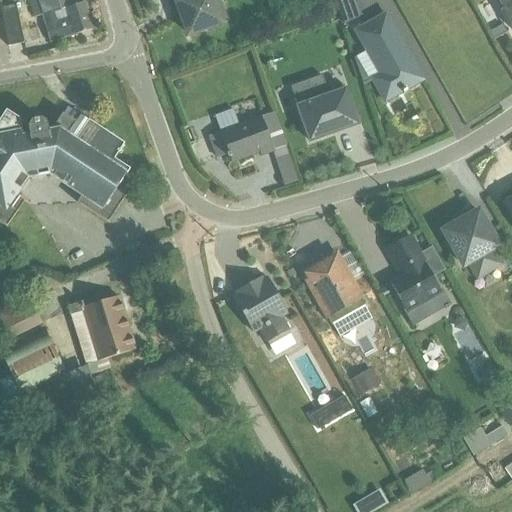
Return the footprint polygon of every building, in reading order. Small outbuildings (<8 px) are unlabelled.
[(57,0),(37,0),(50,43),(92,30),(84,3),(61,10),(57,0)] [(166,0),(175,24),(183,21),(188,35),(225,22),(224,20),(227,19),(220,0),(166,0)] [(504,5),(505,7),(500,10),(511,29),(511,0),(488,0),(489,1),(490,0),(499,0),(498,1),(501,7),(504,5)] [(8,43),(25,41),(21,4),(4,5),(8,43)] [(366,54),(360,58),(385,103),(402,93),(403,94),(407,92),(406,91),(423,81),(384,12),(352,31),(366,54)] [(321,77),(290,87),(309,142),(357,125),(343,85),(326,91),(321,77)] [(113,160),(123,145),(68,107),(50,132),(49,133),(47,126),(47,124),(44,121),(42,120),(39,119),(37,119),(34,120),(31,122),(30,123),(29,125),(28,128),(28,131),(29,137),(23,138),(19,120),(6,112),(0,121),(0,222),(6,227),(24,202),(16,197),(28,180),(49,176),(81,198),(78,203),(108,223),(134,184),(124,178),(129,171),(113,160)] [(287,147),(274,112),(238,124),(233,109),(214,116),(220,132),(209,137),(217,158),(228,154),(232,163),(259,153),(261,156),(273,152),(287,147)] [(287,147),(273,152),(284,186),(299,181),(287,147)] [(464,269),(468,267),(477,281),(504,266),(496,251),(499,250),(479,213),(466,220),(464,217),(455,222),(456,225),(444,231),(464,269)] [(409,236),(386,249),(400,273),(388,279),(406,310),(403,311),(412,327),(450,305),(441,289),(440,290),(432,277),(436,275),(424,253),(420,255),(409,236)] [(445,270),(432,248),(424,253),(436,275),(445,270)] [(339,258),(353,283),(366,275),(352,250),(339,258)] [(353,283),(339,258),(336,254),(301,273),(327,319),(331,325),(333,324),(340,337),(373,318),(353,283)] [(282,318),(288,315),(268,279),(264,281),(262,277),(235,293),(237,296),(233,299),(253,333),(260,329),(268,343),(290,331),(282,318)] [(135,351),(119,297),(84,307),(82,302),(69,306),(71,315),(70,316),(86,367),(63,374),(76,417),(100,408),(90,375),(110,369),(107,359),(135,351)] [(0,321),(3,327),(0,328),(0,343),(42,323),(30,298),(0,311),(0,321)] [(10,376),(0,380),(0,383),(7,399),(65,372),(48,337),(2,359),(10,376)] [(371,368),(353,379),(362,395),(380,384),(371,368)] [(360,399),(370,416),(381,410),(371,393),(360,399)] [(342,401),(329,414),(340,426),(354,412),(342,401)] [(511,406),(502,414),(511,428),(511,426),(511,406)] [(329,414),(323,420),(334,432),(340,426),(329,414)] [(480,429),(463,439),(473,456),(508,435),(503,427),(485,437),(480,429)] [(422,471),(405,482),(412,493),(429,483),(422,471)]
